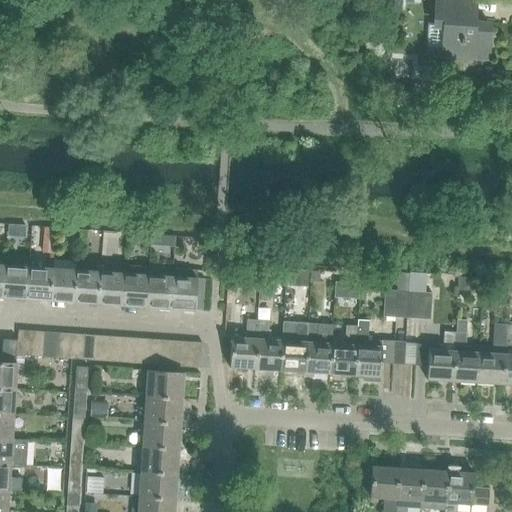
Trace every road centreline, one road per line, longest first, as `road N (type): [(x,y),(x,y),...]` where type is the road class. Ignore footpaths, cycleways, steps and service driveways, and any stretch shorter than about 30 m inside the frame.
road 1 (residential): [(511,425),(214,407)]
road 2 (residential): [(214,407),(215,327),(0,315)]
